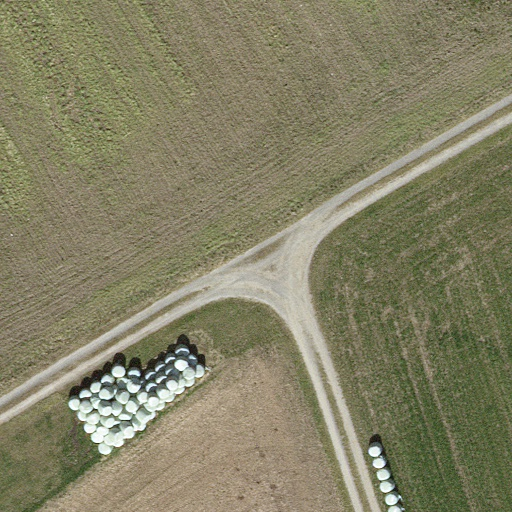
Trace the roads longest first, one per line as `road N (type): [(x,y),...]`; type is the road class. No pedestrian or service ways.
road 1 (track): [(511,104),(0,408)]
road 2 (track): [(278,243),(367,511)]
